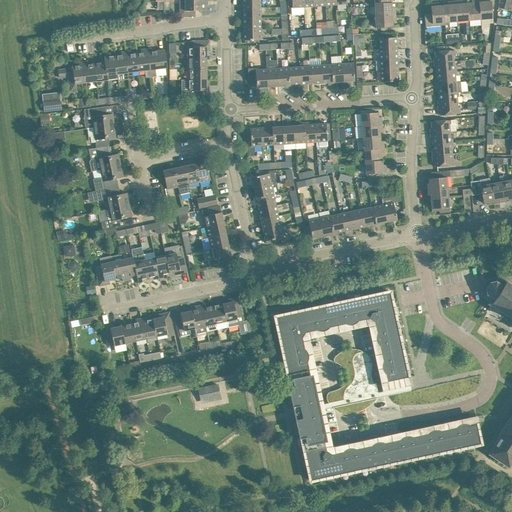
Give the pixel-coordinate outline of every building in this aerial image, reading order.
[(468,21),(480,20),(478,0),(471,0),(471,3),(467,3),(468,21)] [(493,18),(491,1),(486,1),(486,0),(478,0),(480,20),(493,18)] [(207,1),(179,1),(179,14),(182,17),(195,17),(195,11),(204,11),(204,5),(207,5),(207,1)] [(447,5),(443,5),(445,25),(445,28),(449,28),(449,22),(456,22),(455,1),(447,2),(447,5)] [(462,1),(455,1),(456,22),(468,21),(467,3),(462,4),(462,1)] [(375,15),(395,15),(395,7),(392,7),(392,2),(374,3),(375,15)] [(445,25),(443,5),(438,6),(438,3),(430,3),(431,13),(424,14),(425,27),(445,25)] [(243,18),(260,18),(260,7),(243,7),(243,18)] [(375,28),(393,27),(392,22),(395,22),(395,15),(375,15),(375,28)] [(243,29),(261,29),(260,18),(243,18),(243,29)] [(243,29),(243,40),(261,40),(261,29),(243,29)] [(355,50),(361,50),(361,43),(360,43),(360,42),(363,42),(363,34),(358,34),(352,34),(352,39),(352,45),(355,45),(355,50)] [(379,49),(397,48),(396,37),(379,38),(379,49)] [(187,57),(206,57),(206,51),(209,51),(209,40),(193,41),(193,47),(187,47),(187,57)] [(165,50),(152,51),(151,48),(147,49),(150,77),(156,76),(155,69),(167,68),(165,50)] [(380,60),(397,59),(397,48),(379,49),(380,60)] [(145,78),(150,77),(147,49),(142,49),(143,53),(136,53),(139,71),(144,70),(145,78)] [(436,62),(453,60),(452,53),(454,53),(454,50),(435,52),(436,62)] [(124,80),(128,80),(125,51),(121,52),(121,55),(115,56),(117,73),(123,73),(124,80)] [(139,71),(136,53),(130,54),(130,51),(125,51),(128,80),(133,79),(132,71),(139,71)] [(109,57),(108,53),(104,54),(104,59),(106,75),(107,75),(107,80),(118,79),(117,73),(115,56),(109,57)] [(269,56),(265,56),(266,69),(267,87),(278,86),(277,68),(276,60),(270,60),(269,56)] [(187,68),(206,68),(206,57),(187,57),(187,68)] [(107,80),(107,75),(106,75),(104,59),(100,59),(100,63),(94,64),(96,81),(107,80)] [(380,71),(398,70),(397,59),(380,60),(380,71)] [(436,72),(456,71),(455,67),(454,67),(453,60),(436,62),(436,72)] [(96,81),(94,64),(88,64),(87,61),(82,62),(85,83),(96,81)] [(76,84),(85,83),(82,62),(79,62),(79,65),(72,66),(73,68),(58,70),(59,78),(67,77),(69,93),(77,92),(76,84)] [(343,81),(354,81),(353,62),(342,63),(343,81)] [(332,82),(343,81),(342,63),(331,64),(332,82)] [(322,83),(332,82),(331,64),(320,65),(322,83)] [(311,84),(322,83),(320,65),(309,66),(311,84)] [(300,84),(311,84),(309,66),(299,67),(300,84)] [(278,86),(289,85),(288,67),(277,68),(278,86)] [(289,85),(300,84),(299,67),(288,67),(289,85)] [(187,79),(206,78),(206,68),(187,68),(187,79)] [(256,70),(256,69),(256,68),(248,69),(247,69),(247,73),(248,79),(248,80),(249,80),(249,79),(256,79),(256,83),(254,83),(254,84),(256,84),(256,87),(254,87),(254,88),(267,87),(266,69),(256,70)] [(380,71),(381,82),(398,81),(398,70),(380,71)] [(437,83),(455,81),(454,74),(456,74),(456,71),(436,72),(437,83)] [(188,80),(181,80),(181,97),(196,96),(208,96),(208,90),(206,90),(206,78),(187,79),(188,80)] [(455,82),(455,81),(437,83),(438,86),(438,89),(438,93),(457,92),(461,91),(461,82),(455,82)] [(141,94),(137,94),(136,88),(130,89),(131,101),(142,99),(141,94)] [(121,102),(131,101),(130,89),(125,90),(125,96),(120,96),(121,102)] [(152,92),(147,93),(147,89),(140,90),(141,94),(142,99),(153,98),(152,92)] [(439,104),(456,102),(456,96),(457,96),(457,92),(438,93),(439,104)] [(77,108),(87,107),(86,98),(76,99),(77,108)] [(60,99),(42,101),(43,103),(44,112),(61,110),(60,101),(60,99)] [(439,104),(440,115),(459,114),(459,109),(457,109),(456,102),(439,104)] [(87,129),(114,126),(112,114),(104,115),(104,107),(105,107),(104,106),(83,109),(84,115),(83,117),(84,126),(86,128),(87,128),(87,129)] [(361,126),(382,124),(381,117),(378,117),(378,112),(360,114),(361,126)] [(49,113),(39,114),(40,124),(50,123),(49,113)] [(450,120),(431,122),(432,132),(449,131),(456,130),(455,120),(450,120)] [(330,125),(326,126),(326,123),(315,124),(316,142),(319,141),(327,141),(327,136),(330,136),(330,125)] [(305,142),(316,142),(315,124),(304,125),(305,142)] [(362,138),(380,136),(380,132),(383,132),(382,124),(361,126),(362,138)] [(295,143),(305,142),(304,125),(293,126),(295,143)] [(114,126),(87,129),(88,137),(90,137),(91,142),(95,142),(96,148),(109,146),(108,146),(107,138),(115,137),(114,126)] [(273,145),(284,144),(282,126),(272,127),(273,145)] [(295,148),(295,143),(293,126),(282,126),(284,144),(284,149),(295,148)] [(262,146),(273,145),(272,127),(261,128),(262,146)] [(254,146),(262,146),(261,128),(247,129),(247,130),(250,129),(250,133),(248,133),(248,134),(250,134),(251,146),(254,146)] [(433,144),(452,142),(452,138),(450,138),(449,131),(432,132),(433,144)] [(364,150),(384,148),(383,141),(380,141),(380,136),(362,138),(364,150)] [(434,155),(451,153),(451,146),(453,146),(452,142),(433,144),(434,155)] [(92,171),(101,169),(121,165),(118,153),(110,155),(108,147),(109,146),(88,149),(88,152),(97,151),(98,157),(92,159),(90,161),(92,171)] [(365,162),(382,160),(382,156),(385,156),(384,148),(364,150),(365,162)] [(434,155),(435,167),(454,165),(454,160),(452,160),(451,153),(434,155)] [(366,174),(386,172),(385,165),(382,165),(382,160),(365,162),(366,174)] [(199,182),(210,180),(206,161),(195,164),(199,182)] [(189,184),(199,182),(195,164),(185,166),(189,184)] [(87,193),(117,187),(115,179),(123,177),(121,165),(101,169),(102,177),(92,179),(95,191),(87,193)] [(188,184),(189,184),(185,166),(174,168),(178,186),(177,187),(179,195),(190,192),(188,184)] [(177,187),(178,186),(174,168),(163,171),(167,189),(177,187)] [(254,188),(271,184),(268,173),(251,177),(254,188)] [(511,199),(511,192),(510,179),(504,180),(503,175),(499,176),(500,181),(503,199),(507,199),(508,201),(511,199)] [(427,188),(447,187),(446,177),(429,179),(429,183),(427,183),(427,188)] [(479,181),(476,181),(479,194),(481,194),(482,197),(483,201),(483,203),(488,202),(488,205),(494,203),(490,183),(489,178),(479,180),(479,181)] [(472,195),(479,194),(476,181),(470,182),(471,189),(472,195)] [(499,200),(503,199),(500,181),(490,183),(494,203),(499,202),(499,200)] [(256,198),(273,194),(271,184),(254,188),(256,198)] [(109,209),(129,204),(127,193),(119,194),(117,187),(87,193),(89,203),(102,200),(102,201),(105,202),(107,202),(109,209)] [(431,198),(448,197),(447,187),(427,188),(428,195),(430,195),(431,198)] [(258,209),(276,205),(273,194),(256,198),(258,209)] [(217,204),(216,198),(215,195),(202,198),(204,207),(217,204)] [(448,197),(431,198),(432,211),(439,210),(439,215),(450,214),(449,207),(448,197)] [(383,205),(386,222),(401,219),(400,212),(396,213),(393,202),(383,205)] [(113,228),(127,225),(125,225),(124,218),(132,216),(129,204),(109,209),(97,211),(99,222),(111,219),(113,228)] [(261,220),(278,216),(276,205),(258,209),(261,220)] [(376,224),(386,222),(383,205),(372,207),(376,224)] [(206,227),(223,223),(220,206),(207,208),(209,214),(203,216),(206,227)] [(171,217),(184,214),(182,207),(169,210),(171,217)] [(365,226),(376,224),(372,207),(361,209),(365,226)] [(354,229),(365,226),(361,209),(351,211),(354,229)] [(344,231),(354,229),(351,211),(340,214),(344,231)] [(333,233),(344,231),(340,214),(329,216),(333,233)] [(263,230),(280,227),(278,216),(261,220),(263,230)] [(322,236),(333,233),(329,216),(319,218),(322,236)] [(312,238),(322,236),(319,218),(308,221),(312,238)] [(161,233),(159,225),(159,222),(148,224),(149,230),(154,229),(154,232),(157,234),(161,233)] [(208,237),(226,234),(223,223),(206,227),(207,232),(201,234),(202,239),(208,238),(208,237)] [(270,240),(283,237),(280,227),(263,230),(266,244),(267,243),(266,241),(270,240),(270,243),(271,242),(270,240)] [(65,229),(55,231),(57,240),(67,238),(65,229)] [(95,234),(97,243),(105,241),(103,232),(95,234)] [(210,248),(228,244),(226,234),(208,237),(208,238),(210,248)] [(65,257),(76,255),(74,244),(63,246),(65,257)] [(206,260),(208,259),(209,266),(218,265),(218,264),(233,261),(232,254),(230,254),(228,244),(210,248),(204,250),(206,260)] [(187,272),(184,256),(181,246),(175,247),(176,253),(165,255),(169,273),(175,271),(176,275),(187,272)] [(141,247),(131,249),(132,256),(134,262),(136,275),(138,283),(143,282),(142,278),(148,277),(143,254),(141,247)] [(154,257),(153,252),(143,254),(148,277),(154,276),(155,279),(159,278),(154,257)] [(121,254),(110,256),(110,257),(111,261),(115,279),(121,278),(122,281),(126,280),(122,259),(121,254)] [(99,286),(110,284),(109,280),(115,279),(110,257),(110,255),(99,258),(101,265),(95,267),(99,286)] [(163,274),(169,273),(165,255),(154,257),(159,278),(164,277),(163,274)] [(136,275),(134,262),(132,256),(122,259),(126,280),(131,279),(130,276),(136,275)] [(511,285),(506,282),(509,279),(501,274),(495,282),(491,283),(490,282),(489,282),(490,284),(490,285),(488,284),(486,286),(488,287),(487,288),(486,288),(486,289),(487,289),(488,293),(485,298),(492,302),(492,303),(508,314),(510,316),(511,316),(511,416),(488,452),(508,466),(511,460),(511,285)] [(409,377),(390,291),(275,316),(290,387),(288,388),(293,407),(300,405),(301,411),(302,418),(295,419),(300,439),(301,439),(310,481),(481,444),(476,421),(469,423),(468,423),(466,422),(465,422),(463,422),(461,423),(460,423),(459,423),(457,425),(455,426),(441,429),(439,429),(437,428),(435,428),(434,428),(432,429),(430,430),(428,431),(427,432),(412,435),(410,435),(409,434),(407,434),(405,435),(404,435),(402,436),(400,437),(399,438),(384,441),(382,441),(381,440),(379,440),(378,440),(376,441),(375,441),(374,442),(372,443),(370,444),(356,448),(354,447),(352,447),(350,447),(348,447),(346,447),(345,448),(343,449),(342,451),(331,453),(330,455),(326,452),(327,450),(325,439),(325,438),(326,436),(326,434),(325,432),(325,431),(324,429),(324,428),(322,426),(318,408),(317,401),(314,390),(315,388),(315,386),(315,384),(315,382),(314,381),(313,379),(312,377),(311,376),(308,362),(308,360),(309,358),(309,357),(309,355),(308,354),(308,352),(307,351),(306,349),(305,348),(302,337),(297,333),(296,330),(300,329),(305,333),(316,330),(318,331),(319,331),(321,332),(323,331),(325,331),(327,330),(328,329),(330,328),(345,324),(347,325),(349,325),(351,325),(353,325),(354,324),(356,324),(357,323),(358,321),(369,319),(370,317),(375,320),(373,322),(376,332),(375,334),(375,336),(375,338),(375,339),(375,341),(376,343),(377,345),(379,346),(382,361),(381,362),(381,364),(381,366),(381,368),(381,370),(382,371),(383,373),(385,375),(386,382),(409,377)] [(226,321),(227,321),(228,327),(239,325),(238,322),(244,321),(239,297),(228,299),(229,302),(223,303),(222,300),(226,321)] [(226,321),(222,300),(217,301),(218,305),(212,306),(216,323),(215,323),(217,330),(228,327),(226,321)] [(216,323),(212,306),(206,307),(205,304),(201,305),(205,325),(215,323),(216,323)] [(195,310),(191,310),(195,328),(196,334),(207,332),(205,325),(201,305),(196,306),(197,309),(195,310)] [(185,312),(184,309),(180,310),(180,313),(174,314),(174,311),(173,311),(177,330),(183,328),(183,330),(188,329),(190,337),(196,336),(191,310),(185,312)] [(156,336),(167,334),(167,336),(174,335),(169,312),(158,314),(159,317),(153,319),(156,336)] [(156,336),(153,319),(147,320),(146,317),(141,318),(145,339),(156,336)] [(135,341),(145,339),(141,318),(137,319),(138,322),(131,323),(135,341)] [(135,341),(131,323),(125,325),(125,321),(120,322),(125,343),(135,341)] [(113,346),(125,343),(120,322),(120,323),(121,326),(115,327),(114,324),(103,326),(107,345),(113,344),(113,346)] [(221,349),(232,347),(231,341),(220,343),(221,349)] [(143,353),(138,354),(139,360),(139,362),(150,360),(149,354),(144,355),(143,353)] [(115,361),(106,363),(108,371),(117,369),(115,361)] [(198,389),(201,400),(220,396),(218,385),(198,389)]
